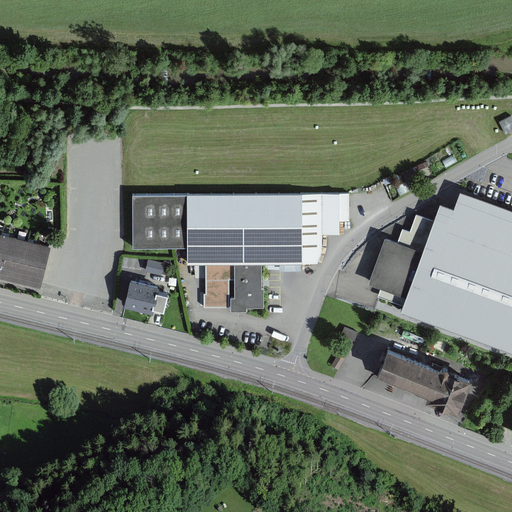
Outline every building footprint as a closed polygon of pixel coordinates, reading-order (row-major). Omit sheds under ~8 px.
[(511,115),(511,114),(499,121),(505,133),(511,129),(511,115)] [(413,167),(402,172),(406,181),(418,176),(413,167)] [(511,208),(461,190),(455,207),(441,202),(434,221),(418,215),(412,231),(403,228),(398,240),(385,235),(368,282),(381,286),(377,296),(402,304),(400,309),(511,349),(511,208)] [(341,192),(132,192),(133,246),(187,246),(187,262),(209,262),(210,278),(236,278),(236,260),(261,261),(319,260),(323,247),(323,233),(341,232),(341,219),(341,192)] [(341,192),(341,219),(350,219),(350,192),(341,192)] [(0,275),(41,286),(51,243),(0,230),(0,275)] [(165,262),(149,257),(146,268),(162,272),(165,262)] [(236,260),(236,278),(235,295),(231,295),(231,309),(247,310),(247,305),(264,305),(264,286),(261,286),(261,261),(236,260)] [(159,284),(131,277),(124,303),(154,311),(156,305),(165,307),(169,291),(158,288),(159,284)] [(227,298),(205,298),(205,307),(227,308),(227,298)] [(345,326),(338,341),(352,347),(359,331),(345,326)] [(428,395),(440,364),(389,344),(377,376),(428,395)] [(339,353),(332,363),(339,367),(346,357),(339,353)] [(459,411),(472,376),(440,364),(428,395),(427,398),(459,411)]
